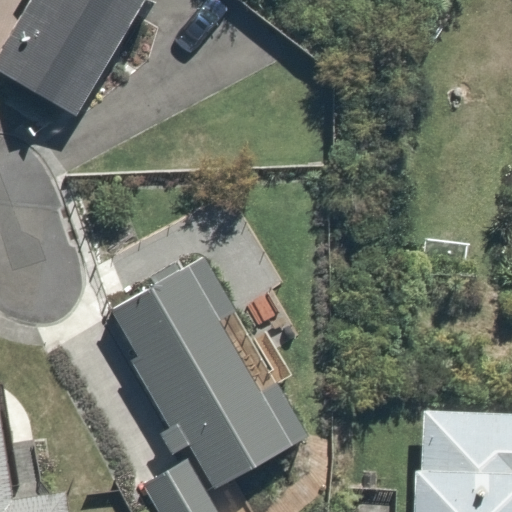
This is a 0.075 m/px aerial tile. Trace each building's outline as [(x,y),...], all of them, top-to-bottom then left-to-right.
[(40,0),(42,2),(1,62),(89,121),(171,0),(40,0)] [(232,385),(192,328),(221,308),(178,248),(89,311),(200,468),(289,405),(261,365),(232,385)] [(26,504),(17,395),(0,396),(0,511),(97,511),(97,498),(26,504)] [(511,511),(511,416),(425,412),(422,470),(397,469),(394,511),(511,511)] [(205,511),(177,457),(137,478),(154,511),(205,511)]
